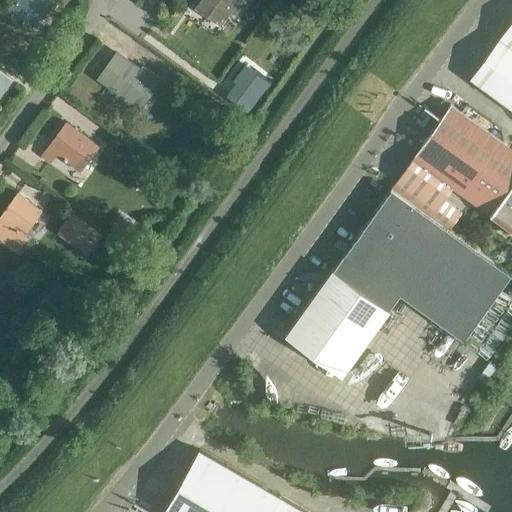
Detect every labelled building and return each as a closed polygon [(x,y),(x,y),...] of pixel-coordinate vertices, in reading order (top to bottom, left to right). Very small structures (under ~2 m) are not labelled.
[(54,4),(49,0),(18,0),(11,10),(36,28),(54,4)] [(200,0),(195,7),(220,25),(238,0),(200,0)] [(511,108),(511,22),(471,79),(511,108)] [(137,65),(136,66),(118,53),(99,79),(117,92),(114,96),(137,112),(162,79),(142,65),(140,67),(137,65)] [(264,89),(241,70),(219,97),(242,116),(264,89)] [(5,76),(0,72),(0,85),(4,89),(11,81),(5,76)] [(511,149),(452,107),(413,161),(450,187),(511,231),(511,149)] [(67,124),(49,149),(43,157),(52,164),(58,155),(74,167),(82,155),(90,161),(99,149),(91,143),(92,142),(67,124)] [(132,149),(127,155),(140,165),(145,158),(132,149)] [(413,161),(397,183),(434,210),(450,187),(413,161)] [(345,254),(401,294),(465,341),(511,275),(392,189),(345,254)] [(7,225),(23,237),(41,212),(16,194),(0,216),(0,233),(1,234),(7,225)] [(72,212),(57,233),(87,254),(102,234),(72,212)] [(117,214),(109,228),(123,237),(132,223),(117,214)] [(390,310),(401,294),(345,254),(334,269),(286,334),(343,375),(391,310),(390,310)] [(8,277),(0,286),(0,288),(17,301),(25,289),(8,277)] [(308,511),(200,449),(163,511),(308,511)]
